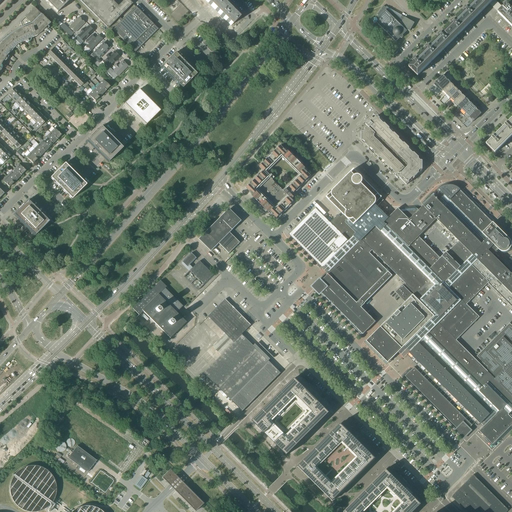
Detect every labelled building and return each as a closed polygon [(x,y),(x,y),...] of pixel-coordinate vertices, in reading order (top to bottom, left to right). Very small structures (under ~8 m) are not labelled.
[(44,0),(57,13),(69,0),(44,0)] [(79,0),(108,28),(130,6),(125,1),(125,0),(123,0),(118,6),(112,0),(79,0)] [(220,0),(213,8),(231,25),(238,18),(231,10),(231,9),(231,8),(231,7),(229,6),(228,7),(220,0)] [(475,0),(472,3),(481,12),(483,10),(479,5),(481,4),(483,2),(484,0),(489,4),(493,8),(498,3),(495,0),(475,0)] [(465,10),(460,16),(469,25),(471,22),(466,18),(468,16),(470,14),(472,12),(474,10),(479,14),(481,12),(472,3),(467,8),(466,8),(464,10),(465,10)] [(502,7),(497,12),(497,13),(500,15),(504,11),(506,13),(508,14),(510,16),(511,18),(508,23),(510,26),(511,23),(511,9),(506,4),(502,7)] [(400,24),(403,20),(383,6),(377,15),(379,17),(376,19),(375,18),(374,19),(373,19),(373,20),(373,21),(373,22),(374,23),(375,23),(376,23),(396,42),(400,38),(401,38),(402,38),(403,37),(403,36),(402,35),(407,31),(406,31),(407,30),(405,29),(399,26),(400,24)] [(13,49),(18,45),(23,42),(28,40),(33,37),(37,36),(41,33),(50,23),(34,7),(32,10),(32,11),(28,15),(27,14),(25,17),(20,22),(22,28),(16,31),(10,35),(5,40),(4,40),(1,43),(0,44),(0,66),(2,63),(5,58),(9,53),(8,52),(10,51),(12,49),(13,49)] [(135,52),(142,45),(158,29),(135,7),(118,24),(113,29),(135,52)] [(452,23),(447,28),(456,37),(458,35),(454,30),(456,28),(458,26),(460,24),(462,22),(466,27),(469,25),(460,16),(454,21),(453,20),(452,22),(452,23)] [(84,23),(79,17),(69,27),(75,33),(84,23)] [(404,17),(403,20),(400,24),(399,26),(405,29),(407,30),(409,31),(414,23),(404,17)] [(77,36),(82,42),(93,31),(88,26),(83,30),(82,28),(79,31),(81,32),(77,36)] [(440,36),(434,41),(443,50),(445,48),(441,43),(443,41),(445,39),(447,37),(449,35),(453,40),(456,37),(447,28),(441,34),(441,33),(439,35),(440,36)] [(89,45),(87,47),(91,50),(102,39),(98,35),(95,39),(92,35),(86,41),(89,45)] [(74,38),(78,42),(80,45),(83,43),(76,36),(74,38)] [(212,45),(206,40),(203,44),(211,52),(214,48),(212,45)] [(427,49),(421,54),(430,63),(433,60),(428,56),(430,54),(432,52),(434,50),(436,48),(441,53),(443,50),(434,41),(429,47),(428,46),(426,48),(427,49)] [(94,47),(97,50),(94,53),(97,56),(108,46),(104,42),(102,45),(99,42),(94,47)] [(86,50),(89,53),(91,51),(88,48),(85,45),(82,47),(86,50)] [(47,54),(51,58),(58,51),(54,47),(47,54)] [(51,58),(55,61),(61,55),(58,51),(51,58)] [(103,62),(108,67),(119,57),(113,51),(109,55),(108,53),(105,56),(107,58),(103,62)] [(175,53),(160,68),(182,89),(196,75),(175,53)] [(430,63),(421,54),(416,59),(415,59),(413,61),(414,61),(408,67),(417,76),(420,73),(415,69),(417,67),(419,65),(421,63),(423,61),(428,66),(430,63)] [(55,61),(58,65),(65,58),(61,55),(55,61)] [(58,65),(62,68),(69,62),(65,58),(58,65)] [(112,71),(117,77),(127,66),(122,61),(118,66),(116,64),(113,66),(115,68),(112,71)] [(62,68),(66,72),(72,65),(69,62),(62,68)] [(99,64),(103,67),(106,70),(108,68),(102,62),(99,64)] [(66,72),(69,76),(76,69),(72,65),(66,72)] [(69,76),(73,79),(79,73),(76,69),(69,76)] [(73,79),(77,83),(83,76),(79,73),(73,79)] [(435,83),(439,87),(447,79),(443,75),(435,83)] [(83,76),(77,83),(80,87),(87,80),(83,76)] [(439,87),(443,90),(450,83),(447,79),(439,87)] [(103,80),(99,84),(106,90),(110,87),(103,80)] [(443,90),(447,94),(454,87),(450,83),(443,90)] [(99,84),(96,87),(102,94),(106,90),(99,84)] [(96,87),(92,91),(99,98),(102,94),(96,87)] [(447,94),(451,98),(458,91),(454,87),(447,94)] [(7,94),(11,99),(18,92),(14,88),(7,94)] [(159,111),(139,92),(138,90),(124,104),(145,126),(159,111)] [(99,98),(92,91),(88,95),(89,95),(89,96),(88,96),(88,97),(89,97),(89,98),(90,98),(91,98),(91,97),(95,101),(99,98)] [(451,98),(454,102),(462,94),(458,91),(451,98)] [(11,99),(15,103),(22,96),(18,92),(11,99)] [(454,102),(458,106),(466,98),(462,94),(454,102)] [(15,103),(20,107),(26,100),(22,96),(15,103)] [(458,106),(462,109),(469,102),(466,98),(458,106)] [(20,107),(24,111),(30,104),(26,100),(20,107)] [(462,109),(466,113),(473,106),(469,102),(462,109)] [(24,111),(28,115),(34,108),(30,104),(24,111)] [(466,113),(470,117),(477,110),(473,106),(466,113)] [(28,115),(32,119),(38,112),(34,108),(28,115)] [(477,110),(470,117),(474,121),(481,114),(477,110)] [(32,119),(36,123),(42,116),(38,112),(32,119)] [(42,116),(36,123),(40,127),(46,120),(42,116)] [(365,144),(369,148),(368,149),(368,150),(369,150),(370,152),(371,152),(373,154),(372,154),(373,154),(374,155),(375,153),(379,157),(377,159),(378,159),(380,161),(380,162),(381,162),(382,164),(383,164),(385,163),(389,167),(387,168),(388,169),(388,170),(388,169),(390,171),(390,172),(392,173),(392,174),(393,174),(394,173),(396,175),(395,176),(397,179),(399,177),(400,178),(406,185),(409,183),(410,182),(409,181),(411,179),(411,180),(411,179),(413,177),(413,178),(414,177),(415,177),(414,177),(418,173),(419,173),(419,172),(418,171),(420,170),(422,170),(422,169),(425,167),(425,163),(422,161),(422,160),(422,161),(420,161),(418,159),(419,158),(418,157),(419,157),(418,157),(414,153),(415,153),(414,153),(413,152),(413,153),(411,151),(409,149),(409,148),(409,147),(408,147),(405,143),(404,143),(404,142),(403,143),(401,141),(399,139),(400,138),(399,138),(399,137),(395,134),(395,133),(394,133),(394,132),(393,133),(391,131),(389,129),(389,128),(389,127),(389,128),(385,124),(385,123),(385,124),(385,123),(383,123),(383,124),(381,122),(382,121),(381,121),(379,120),(379,118),(377,116),(372,120),(370,118),(369,118),(366,121),(367,121),(366,121),(367,121),(368,122),(365,124),(367,126),(365,128),(365,127),(365,128),(365,129),(363,131),(362,131),(361,131),(359,134),(359,137),(361,140),(362,140),(363,140),(365,142),(365,143),(365,144)] [(511,117),(506,124),(505,123),(503,125),(504,126),(493,137),(492,136),(491,138),(491,139),(486,144),(495,153),(497,150),(499,148),(501,146),(503,144),(505,143),(510,138),(511,136),(511,135),(511,117)] [(0,126),(0,131),(2,133),(8,126),(4,122),(0,126)] [(2,133),(6,137),(12,130),(8,126),(2,133)] [(118,144),(102,128),(101,127),(87,141),(108,162),(122,148),(118,144)] [(54,128),(50,133),(57,139),(61,135),(57,131),(58,131),(58,130),(58,129),(57,129),(56,129),(55,129),(54,128)] [(6,137),(10,141),(16,134),(12,130),(6,137)] [(50,133),(46,137),(53,143),(57,139),(50,133)] [(10,141),(14,145),(20,138),(16,134),(10,141)] [(46,137),(42,141),(49,147),(53,143),(46,137)] [(20,138),(14,145),(18,149),(24,142),(20,138)] [(42,141),(38,145),(45,151),(49,147),(42,141)] [(38,145),(34,149),(41,155),(45,151),(38,145)] [(269,213),(271,215),(272,214),(276,218),(281,214),(294,201),(292,199),(294,197),(290,194),(292,192),(293,193),(311,176),(304,169),(305,168),(288,151),(287,152),(281,146),(259,167),(263,171),(246,188),(251,193),(250,194),(252,196),(264,208),(269,213)] [(34,149),(30,153),(37,159),(41,155),(34,149)] [(7,152),(0,158),(4,163),(11,156),(7,152)] [(37,159),(30,153),(26,157),(27,158),(26,158),(26,159),(27,160),(28,160),(29,160),(33,164),(37,159)] [(19,164),(15,168),(21,175),(26,171),(22,167),(22,166),(22,165),(21,164),(20,164),(19,165),(19,164)] [(64,164),(50,178),(71,199),(86,185),(82,181),(64,164)] [(326,197),(343,214),(353,225),(354,225),(354,224),(357,227),(383,199),(381,197),(382,195),(355,167),(326,197)] [(15,168),(11,172),(17,179),(21,175),(15,168)] [(11,172),(7,176),(13,183),(17,179),(11,172)] [(13,183),(7,176),(2,181),(9,187),(13,183)] [(441,192),(449,200),(452,197),(456,188),(456,187),(455,187),(453,186),(451,186),(450,186),(449,186),(448,186),(446,186),(444,187),(443,187),(442,188),(441,188),(440,190),(441,192)] [(449,200),(457,208),(467,198),(459,190),(458,189),(456,188),(452,197),(449,200)] [(459,241),(456,244),(470,258),(470,257),(482,245),(471,233),(471,232),(436,197),(434,195),(432,197),(421,208),(419,210),(418,210),(409,220),(422,233),(427,228),(426,226),(430,222),(432,224),(432,223),(434,222),(436,219),(459,241)] [(457,208),(463,214),(474,204),(467,198),(457,208)] [(13,215),(34,236),(49,222),(28,200),(13,215)] [(463,214),(471,222),(482,212),(474,204),(463,214)] [(342,248),(349,241),(341,233),(333,226),(330,223),(327,220),(318,210),(315,208),(313,210),(288,235),(291,237),(310,256),(316,262),(320,266),(320,267),(321,267),(322,268),(323,267),(323,266),(335,255),(342,248)] [(388,228),(394,234),(409,220),(399,210),(398,208),(388,218),(389,220),(385,224),(388,228)] [(409,220),(418,210),(417,208),(399,210),(409,220)] [(229,210),(221,217),(199,239),(211,251),(219,243),(221,246),(222,247),(225,249),(224,250),(225,250),(228,253),(229,254),(241,242),(240,242),(237,239),(236,238),(233,236),(234,235),(233,235),(230,233),(241,223),(229,210)] [(471,222),(476,227),(481,222),(480,220),(485,215),(482,212),(471,222)] [(330,223),(333,226),(341,233),(349,241),(354,236),(355,235),(355,232),(354,231),(351,227),(353,225),(343,214),(341,217),(338,215),(331,222),(330,223)] [(476,227),(482,233),(493,223),(485,215),(480,220),(481,222),(476,227)] [(394,234),(406,246),(418,234),(420,236),(422,233),(409,220),(394,234)] [(493,223),(482,233),(491,242),(498,249),(499,249),(500,250),(502,251),(504,251),(505,251),(506,251),(507,250),(508,249),(509,249),(510,248),(510,246),(511,244),(510,242),(510,241),(509,239),(501,231),(500,231),(493,223)] [(351,227),(354,231),(354,230),(357,233),(359,231),(356,229),(353,225),(351,227)] [(375,226),(362,240),(372,250),(375,253),(389,240),(375,226)] [(406,246),(410,250),(421,239),(419,237),(420,236),(418,234),(406,246)] [(372,250),(362,240),(361,239),(328,272),(329,272),(327,273),(328,274),(320,282),(319,285),(319,287),(319,288),(320,290),(320,291),(344,315),(363,334),(375,322),(361,307),(365,303),(364,303),(392,276),(388,271),(369,253),(372,250)] [(389,239),(389,240),(375,253),(381,260),(395,246),(389,239)] [(410,250),(417,257),(427,246),(421,239),(410,250)] [(456,244),(453,247),(466,261),(470,258),(456,244)] [(399,249),(395,246),(381,260),(385,263),(399,249)] [(417,257),(423,263),(434,252),(427,246),(417,257)] [(446,253),(457,263),(460,267),(466,261),(453,247),(447,253),(446,253)] [(402,252),(399,249),(385,263),(388,266),(402,252)] [(478,259),(471,265),(488,282),(488,283),(511,307),(511,273),(493,254),(488,249),(478,259)] [(408,258),(402,252),(388,266),(394,272),(408,258)] [(423,263),(429,269),(440,258),(439,258),(434,252),(423,263)] [(429,269),(440,280),(449,271),(457,263),(446,253),(447,253),(446,252),(442,256),(442,255),(440,257),(440,258),(429,269)] [(191,253),(182,262),(188,267),(197,258),(191,253)] [(418,268),(408,258),(394,272),(404,282),(418,268)] [(190,271),(185,276),(198,289),(213,275),(199,261),(190,271)] [(457,263),(449,271),(452,275),(460,267),(457,263)] [(471,265),(465,271),(482,289),(488,283),(488,282),(471,265)] [(431,281),(418,268),(404,282),(417,295),(431,281)] [(449,271),(440,280),(444,283),(452,275),(449,271)] [(465,271),(461,275),(475,288),(479,292),(482,289),(465,271)] [(455,281),(473,298),(479,292),(475,288),(461,275),(458,278),(455,281)] [(132,309),(139,315),(143,311),(170,338),(186,322),(176,312),(182,306),(164,288),(166,287),(160,281),(132,309)] [(431,281),(417,295),(421,299),(423,296),(435,285),(431,281)] [(461,301),(455,307),(472,324),(477,319),(474,316),(476,314),(466,304),(473,298),(455,281),(449,288),(461,300),(461,301)] [(395,292),(405,302),(412,295),(402,285),(395,292)] [(405,302),(380,327),(402,348),(404,346),(404,345),(416,334),(415,334),(435,314),(435,311),(427,304),(424,304),(428,300),(426,298),(421,303),(418,301),(412,295),(405,302)] [(208,316),(225,334),(228,337),(237,328),(238,329),(247,321),(225,299),(208,316)] [(455,307),(445,317),(462,334),(472,324),(455,307)] [(428,333),(444,350),(455,339),(456,340),(462,334),(445,317),(445,316),(428,333)] [(212,346),(221,355),(228,349),(228,348),(234,342),(242,334),(250,326),(251,325),(247,321),(238,329),(237,328),(228,337),(225,334),(212,346)] [(497,392),(509,403),(511,400),(511,325),(509,323),(476,356),(482,362),(480,364),(483,367),(488,372),(490,374),(494,379),(502,387),(497,392)] [(402,348),(380,327),(366,341),(388,362),(402,348)] [(228,349),(221,355),(204,373),(231,400),(242,411),(280,373),(269,361),(261,353),(258,351),(242,335),(234,343),(234,342),(228,348),(228,349)] [(409,353),(416,360),(422,353),(430,346),(423,339),(409,353)] [(444,350),(457,363),(468,352),(456,340),(455,339),(444,350)] [(433,349),(430,346),(422,353),(425,356),(433,349)] [(416,360),(422,366),(436,352),(433,349),(425,356),(422,353),(416,360)] [(422,366),(428,372),(442,358),(436,352),(422,366)] [(457,363),(467,373),(478,362),(468,352),(457,363)] [(428,372),(434,379),(448,364),(442,358),(428,372)] [(467,373),(477,383),(488,372),(483,367),(480,364),(478,362),(467,373)] [(434,379),(441,385),(455,371),(448,364),(434,379)] [(405,376),(410,381),(415,376),(417,378),(421,374),(414,367),(405,376)] [(441,385),(444,389),(458,375),(455,371),(441,385)] [(486,391),(497,392),(502,387),(494,379),(490,374),(488,372),(477,383),(486,391)] [(410,381),(415,386),(424,377),(421,374),(417,378),(415,376),(410,381)] [(444,389),(451,395),(465,381),(458,375),(444,389)] [(415,386),(419,391),(426,384),(428,385),(430,383),(424,377),(415,386)] [(289,453),(329,412),(295,378),(252,421),(284,452),(287,455),(289,453)] [(451,395),(461,405),(475,391),(465,381),(451,395)] [(419,391),(424,396),(433,387),(430,383),(428,385),(426,384),(419,391)] [(424,396),(434,405),(439,400),(442,403),(446,399),(433,387),(424,396)] [(365,397),(367,399),(374,392),(372,390),(365,397)] [(461,405),(465,409),(471,402),(479,395),(475,391),(461,405)] [(479,395),(471,402),(474,405),(482,398),(481,397),(479,395)] [(465,409),(471,415),(485,401),(482,398),(474,405),(471,402),(465,409)] [(434,405),(448,420),(458,411),(446,399),(442,403),(439,400),(434,405)] [(471,415),(476,420),(478,418),(482,422),(494,410),(485,401),(471,415)] [(511,418),(508,414),(504,410),(503,410),(502,410),(500,410),(497,413),(496,414),(483,427),(479,431),(492,444),(506,431),(511,424),(511,418)] [(448,420),(453,425),(462,415),(458,411),(448,420)] [(453,425),(458,429),(463,424),(461,422),(465,418),(462,415),(453,425)] [(463,424),(458,429),(463,434),(472,425),(465,418),(461,422),(463,424)] [(340,423),(298,466),(332,501),(375,458),(340,423)] [(140,443),(140,444),(141,444),(144,447),(145,447),(146,446),(146,445),(148,442),(144,439),(143,438),(143,439),(142,441),(140,443)] [(67,440),(67,441),(66,441),(66,442),(66,443),(66,444),(66,445),(67,445),(67,446),(68,446),(68,447),(69,447),(70,447),(71,447),(72,447),(73,446),(74,446),(74,445),(75,444),(75,443),(75,442),(75,441),(74,441),(74,440),(73,439),(72,439),(71,439),(70,439),(69,439),(68,439),(67,440)] [(56,444),(56,445),(55,445),(55,446),(55,447),(55,448),(56,449),(56,450),(57,451),(58,452),(59,452),(60,452),(61,452),(62,452),(63,452),(63,451),(64,451),(65,450),(65,449),(66,449),(66,448),(66,447),(66,446),(66,445),(65,445),(65,444),(64,443),(63,442),(62,442),(61,442),(60,442),(59,442),(58,442),(57,443),(56,444)] [(77,465),(87,472),(96,460),(77,446),(72,452),(69,451),(65,456),(73,462),(72,463),(76,466),(77,465)] [(386,469),(343,511),(412,511),(421,504),(386,469)] [(170,470),(162,478),(163,479),(164,479),(166,481),(166,482),(167,483),(168,484),(169,484),(172,481),(177,476),(170,470)] [(140,490),(147,480),(141,475),(134,485),(140,490)] [(503,511),(507,509),(473,475),(468,480),(465,483),(464,483),(452,495),(453,496),(453,495),(454,496),(453,496),(466,509),(468,511),(469,511),(503,511)] [(175,490),(175,491),(176,492),(177,492),(177,493),(178,494),(180,496),(181,497),(182,498),(184,500),(190,506),(191,506),(191,507),(195,511),(201,506),(203,504),(204,503),(203,503),(185,485),(184,484),(183,482),(182,483),(179,486),(175,490)]
